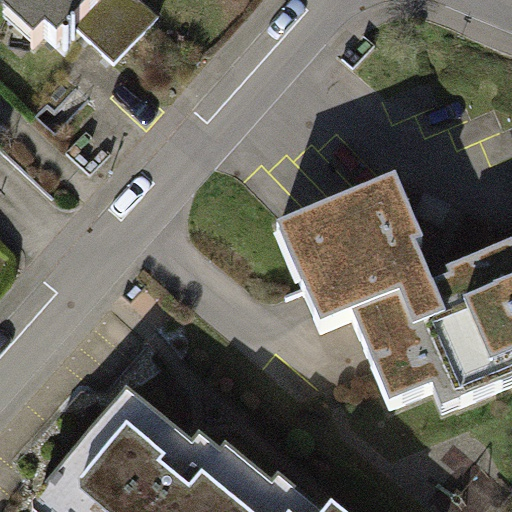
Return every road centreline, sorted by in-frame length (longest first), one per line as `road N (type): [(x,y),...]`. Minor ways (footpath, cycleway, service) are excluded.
road 1 (residential): [(0,377),(342,0)]
road 2 (unknown): [(272,74),(505,214)]
